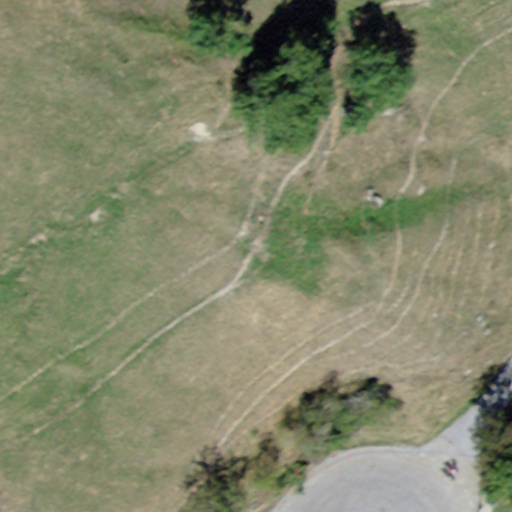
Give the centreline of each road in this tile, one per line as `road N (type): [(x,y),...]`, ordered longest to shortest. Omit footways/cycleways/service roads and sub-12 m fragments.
road 1 (track): [(511,339),(426,498)]
road 2 (residential): [(305,511),(351,486),(388,481),(426,498),(431,511)]
